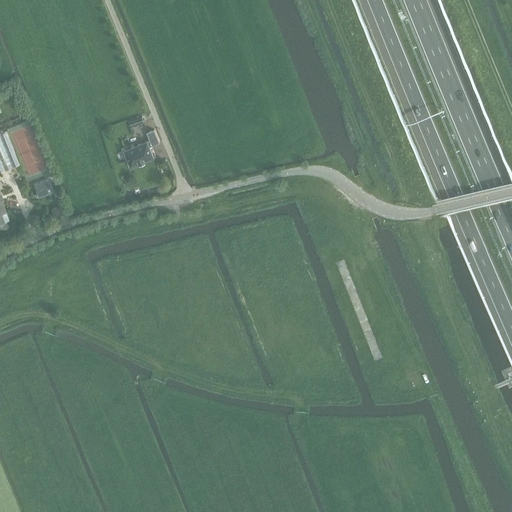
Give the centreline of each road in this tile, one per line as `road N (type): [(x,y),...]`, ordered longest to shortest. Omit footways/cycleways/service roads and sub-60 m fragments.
road 1 (track): [(327,0),(511,466)]
road 2 (unclassified): [(0,258),(68,226),(289,171),(323,171),(393,210),(431,211)]
road 3 (motorway): [(372,0),(511,330)]
road 4 (motorway): [(511,234),(414,0)]
road 5 (track): [(298,397),(252,394),(160,366),(153,387)]
road 6 (track): [(160,366),(55,318),(48,336)]
road 7 (track): [(511,112),(465,0)]
